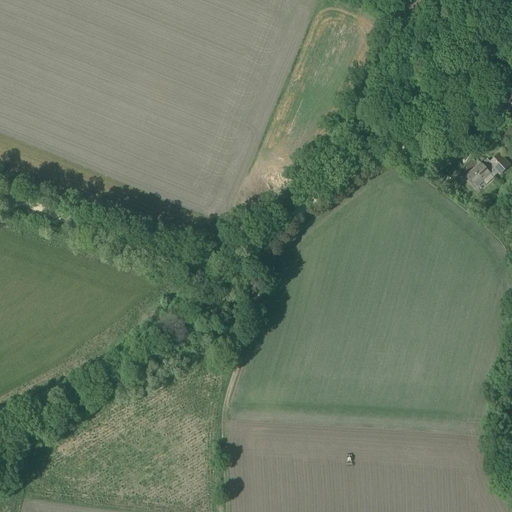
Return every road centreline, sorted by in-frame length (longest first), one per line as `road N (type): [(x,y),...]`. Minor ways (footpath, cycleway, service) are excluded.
road 1 (track): [(0,440),(167,346),(257,260),(254,249)]
road 2 (track): [(0,192),(179,261),(254,249)]
road 3 (track): [(257,260),(255,304),(224,409),(226,511)]
road 4 (track): [(254,249),(354,169),(445,129)]
